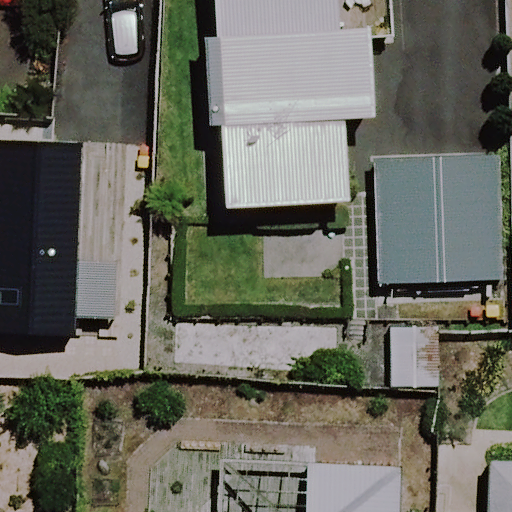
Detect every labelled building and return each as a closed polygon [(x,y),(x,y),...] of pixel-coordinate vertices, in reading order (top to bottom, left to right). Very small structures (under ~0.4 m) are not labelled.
[(359,38),(387,39),(387,0),(217,0),(217,34),(214,125),(212,209),(330,212),(333,128),(357,129),(359,38)] [(508,156),(370,152),(366,286),(504,290),(508,156)] [(451,339),(377,334),(372,410),(446,415),(451,339)] [(213,511),(402,511),(404,471),(216,463),(213,511)] [(511,511),(511,467),(479,467),(477,511),(511,511)]
